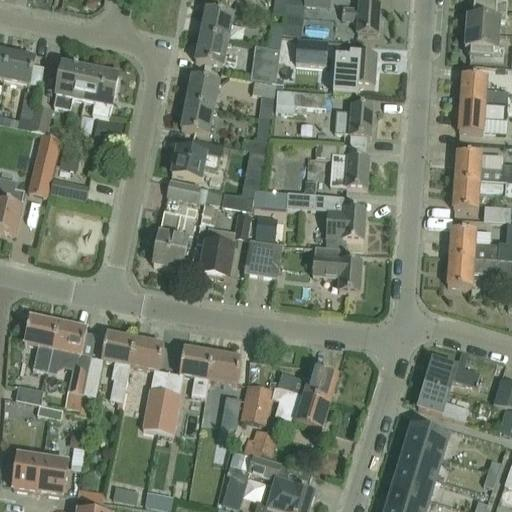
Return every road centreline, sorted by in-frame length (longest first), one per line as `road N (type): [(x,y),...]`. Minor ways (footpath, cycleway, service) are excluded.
road 1 (residential): [(398,345),(426,0)]
road 2 (residential): [(110,301),(155,86),(136,46),(109,41)]
road 3 (residential): [(398,345),(110,301)]
road 4 (residential): [(350,511),(398,345)]
